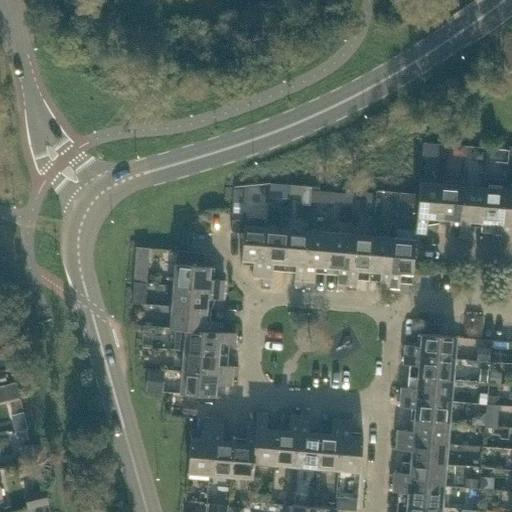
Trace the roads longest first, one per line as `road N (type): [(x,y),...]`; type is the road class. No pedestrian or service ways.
road 1 (tertiary): [(104,189),(301,118),(394,72),(500,0)]
road 2 (residential): [(393,309),(255,296),(248,395),(383,408)]
road 3 (tertiary): [(147,511),(77,253),(84,211)]
road 4 (unclassified): [(32,106),(45,163),(84,211)]
road 5 (residential): [(511,307),(422,300),(393,309)]
